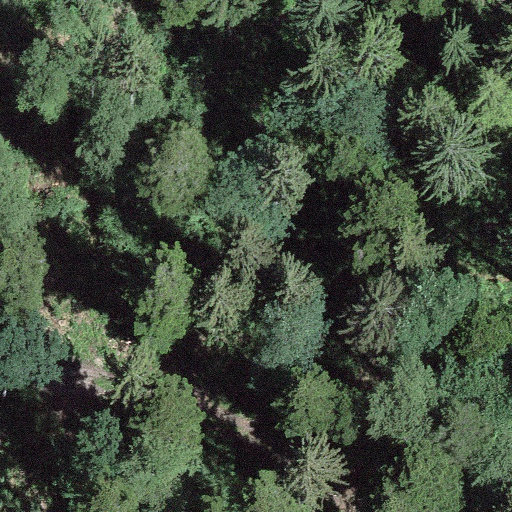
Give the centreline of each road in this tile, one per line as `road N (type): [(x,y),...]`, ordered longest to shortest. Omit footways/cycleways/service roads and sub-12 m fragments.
road 1 (track): [(0,339),(264,441),(396,511)]
road 2 (track): [(63,364),(156,511)]
